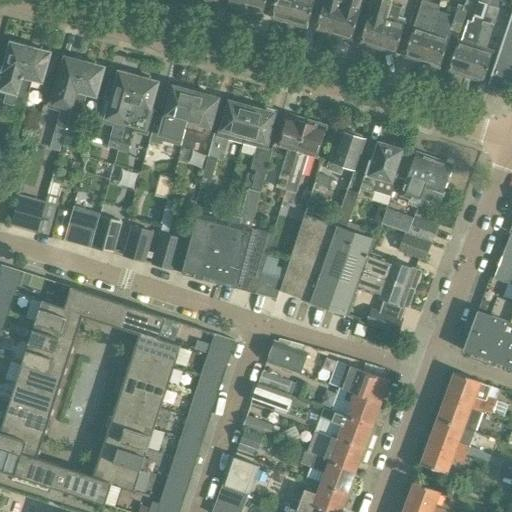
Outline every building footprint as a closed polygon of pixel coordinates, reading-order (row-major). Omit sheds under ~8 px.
[(227,0),(226,6),(238,9),(240,8),(244,9),(246,0),(227,0)] [(246,0),(244,9),(249,10),(251,13),(262,15),(265,0),(246,0)] [(294,0),(275,0),(271,18),(282,21),(285,19),(289,20),(294,0)] [(295,24),(307,27),(314,0),(294,0),(289,20),(294,22),(295,24)] [(333,33),(343,0),(323,0),(315,30),(327,33),(329,32),(333,33)] [(362,0),(343,0),(333,33),(338,35),(339,37),(351,40),(362,0)] [(378,46),(391,5),(392,2),(385,0),(372,0),(359,43),(371,46),(374,45),(378,46)] [(436,18),(438,11),(440,5),(425,0),(421,0),(403,57),(415,60),(418,59),(422,60),(436,18)] [(474,16),(484,19),(489,5),(479,2),(474,16)] [(401,8),(391,5),(378,46),(382,48),(384,50),(395,54),(406,19),(399,16),(401,8)] [(498,7),(489,5),(484,19),(483,22),(492,25),(498,7)] [(439,68),(451,30),(459,33),(466,12),(456,9),(454,16),(438,11),(436,18),(422,60),(426,62),(427,64),(439,68)] [(511,9),(488,84),(489,84),(490,80),(492,81),(492,80),(503,85),(511,63),(511,9)] [(462,73),(466,75),(482,25),(467,20),(461,41),(457,40),(447,71),(459,75),(462,73)] [(483,22),(482,25),(466,75),(470,76),(471,79),(483,82),(493,51),(486,48),(493,25),(492,25),(483,22)] [(1,73),(0,75),(0,86),(7,89),(5,95),(3,103),(4,103),(14,106),(16,100),(17,98),(31,45),(21,42),(20,45),(11,43),(3,71),(11,73),(10,76),(1,73)] [(17,98),(16,100),(27,103),(30,93),(28,92),(32,78),(42,81),(49,53),(40,50),(41,47),(31,45),(17,98)] [(70,113),(85,59),(75,57),(74,60),(65,57),(57,84),(54,84),(48,107),(60,110),(58,118),(68,121),(70,113)] [(95,62),(85,59),(70,113),(81,115),(87,94),(96,96),(103,67),(94,65),(95,62)] [(108,80),(98,121),(114,125),(124,128),(139,74),(129,71),(128,74),(119,72),(116,82),(108,80)] [(139,74),(124,128),(134,130),(147,134),(154,111),(150,110),(157,82),(148,79),(149,76),(139,74)] [(156,118),(150,140),(160,143),(161,140),(180,145),(181,144),(185,129),(196,89),(184,86),(183,89),(173,86),(169,101),(165,100),(160,119),(156,118)] [(185,129),(181,144),(194,147),(195,141),(199,142),(202,141),(205,139),(207,137),(208,136),(210,127),(218,98),(208,96),(208,93),(196,89),(185,129)] [(215,133),(208,157),(217,160),(222,161),(228,139),(241,143),(252,104),(240,101),(239,104),(229,101),(225,115),(222,115),(217,134),(215,133)] [(4,103),(0,118),(10,121),(14,106),(4,103)] [(204,280),(233,287),(250,227),(251,228),(272,150),(267,148),(273,128),(270,128),(274,113),(263,111),(264,108),(252,104),(241,143),(256,147),(251,169),(256,170),(251,190),(248,189),(241,213),(238,214),(238,216),(223,213),(221,220),(204,280)] [(10,121),(4,144),(13,147),(23,109),(14,106),(10,121)] [(297,119),(287,116),(278,145),(288,148),(280,172),(276,187),(286,190),(307,119),(298,116),(297,119)] [(64,136),(68,121),(58,118),(54,133),(64,136)] [(317,157),(326,128),(316,125),(317,122),(307,119),(286,190),(295,193),(307,154),(317,157)] [(68,121),(64,136),(74,139),(78,123),(68,121)] [(114,125),(108,148),(118,150),(124,128),(114,125)] [(124,128),(118,150),(128,153),(134,130),(124,128)] [(353,135),(342,131),(337,146),(334,145),(326,170),(341,175),(344,166),(355,169),(365,139),(361,138),(361,136),(355,133),(353,135)] [(390,145),(378,142),(373,161),(369,160),(361,190),(372,193),(373,190),(392,195),(399,175),(395,174),(402,148),(399,147),(400,146),(390,143),(390,145)] [(410,200),(409,203),(417,206),(435,159),(416,152),(400,196),(410,200)] [(208,191),(217,160),(208,157),(199,188),(208,191)] [(435,159),(417,206),(425,209),(430,197),(440,201),(453,165),(435,159)] [(44,205),(42,212),(36,231),(49,235),(66,173),(55,170),(45,203),(44,205)] [(315,186),(328,191),(332,179),(319,175),(315,186)] [(304,185),(298,205),(307,207),(313,188),(304,185)] [(359,193),(347,189),(334,225),(336,226),(346,229),(359,193)] [(31,199),(23,230),(36,233),(36,231),(42,212),(44,205),(45,203),(31,199)] [(203,207),(198,210),(181,273),(204,280),(221,220),(219,219),(221,212),(203,207)] [(408,232),(413,217),(387,208),(381,223),(408,232)] [(71,213),(59,209),(53,232),(65,236),(71,213)] [(83,222),(77,242),(90,246),(95,226),(98,215),(86,211),(83,222)] [(122,221),(101,215),(92,246),(113,252),(122,221)] [(279,291),(310,301),(336,226),(334,225),(304,215),(279,291)] [(413,217),(408,232),(431,241),(437,224),(414,215),(413,217)] [(123,255),(144,261),(153,230),(132,224),(123,255)] [(336,226),(310,301),(347,315),(356,289),(363,270),(369,252),(374,239),(346,229),(336,226)] [(255,293),(257,287),(272,234),(251,228),(250,227),(233,287),(255,293)] [(161,232),(152,264),(172,269),(181,238),(161,232)] [(404,233),(398,250),(425,260),(431,243),(404,233)] [(511,244),(499,278),(511,282),(511,302),(496,297),(490,315),(511,322),(511,244)] [(418,269),(369,252),(363,270),(414,289),(418,277),(416,276),(418,269)] [(383,299),(379,311),(401,318),(407,300),(410,300),(414,289),(363,270),(356,289),(373,296),(383,299)] [(257,287),(255,293),(276,299),(279,290),(279,291),(283,279),(261,272),(257,287)] [(13,283),(0,278),(0,286),(10,290),(13,283)] [(55,306),(82,315),(111,324),(118,302),(62,284),(55,304),(55,306)] [(0,286),(0,296),(7,299),(10,290),(0,286)] [(76,335),(82,315),(55,306),(55,304),(42,300),(35,322),(76,335)] [(118,302),(111,324),(140,334),(158,340),(159,338),(165,317),(125,304),(118,302)] [(398,334),(402,319),(401,318),(379,311),(371,309),(366,324),(398,334)] [(511,322),(490,315),(477,310),(463,350),(511,367),(511,322)] [(69,355),(76,335),(35,322),(28,342),(69,355)] [(363,336),(366,326),(357,323),(354,333),(363,336)] [(140,334),(133,353),(174,366),(181,345),(159,338),(158,340),(140,334)] [(204,353),(207,344),(197,341),(194,350),(204,353)] [(300,374),(308,353),(274,341),(266,361),(300,374)] [(69,355),(28,342),(22,362),(63,375),(69,355)] [(227,361),(230,353),(215,348),(212,356),(227,361)] [(127,374),(167,387),(174,366),(133,353),(127,374)] [(225,369),(227,361),(212,356),(209,364),(225,369)] [(386,388),(389,379),(337,360),(329,383),(347,390),(383,403),(389,389),(386,388)] [(63,375),(22,362),(15,383),(56,396),(63,375)] [(288,392),(292,382),(262,371),(259,382),(288,392)] [(455,372),(446,395),(485,409),(494,413),(499,401),(487,397),(491,386),(480,382),(480,381),(455,372)] [(120,394),(160,407),(167,387),(127,374),(120,394)] [(56,396),(15,383),(8,404),(49,417),(56,396)] [(251,401),(286,414),(292,396),(258,383),(251,401)] [(214,402),(217,394),(201,389),(199,397),(214,402)] [(346,415),(372,425),(375,417),(378,418),(383,403),(347,390),(343,399),(351,402),(346,415)] [(120,394),(113,415),(154,428),(160,407),(120,394)] [(485,409),(446,395),(438,418),(463,427),(477,432),(485,409)] [(211,410),(214,402),(199,397),(196,405),(211,410)] [(49,417),(8,404),(2,425),(43,438),(49,417)] [(342,425),(337,438),(367,448),(372,434),(369,433),(372,425),(346,415),(323,407),(320,416),(342,425)] [(147,449),(154,428),(113,415),(107,436),(147,449)] [(269,436),(274,425),(247,415),(242,426),(269,436)] [(432,433),(429,441),(466,454),(469,446),(474,431),(463,427),(438,418),(432,433)] [(0,430),(0,445),(9,448),(36,457),(43,438),(2,425),(0,430)] [(201,443),(203,435),(188,430),(185,438),(201,443)] [(256,455),(263,438),(244,431),(237,448),(256,455)] [(140,469),(147,449),(107,436),(100,456),(140,469)] [(323,458),(355,470),(358,462),(361,463),(367,448),(337,438),(332,436),(323,458)] [(198,451),(201,443),(185,438),(183,446),(198,451)] [(466,454),(429,441),(421,464),(446,473),(451,458),(463,462),(466,454)] [(0,465),(3,467),(9,448),(0,445),(0,465)] [(13,472),(13,474),(58,489),(65,466),(36,457),(9,448),(3,467),(15,471),(15,473),(13,472)] [(321,483),(350,493),(355,479),(352,478),(355,470),(323,458),(314,455),(310,467),(325,472),(321,483)] [(100,456),(94,476),(93,477),(111,483),(133,491),(140,469),(100,456)] [(250,494),(259,466),(230,456),(221,484),(250,494)] [(65,466),(58,489),(105,504),(111,483),(93,477),(94,476),(71,468),(65,466)] [(172,479),(188,484),(190,476),(175,471),(172,479)] [(169,488),(185,493),(188,484),(172,479),(169,488)] [(414,482),(405,505),(424,511),(444,511),(446,510),(435,506),(441,492),(414,482)] [(311,511),(314,506),(328,511),(339,511),(342,507),(345,508),(350,493),(321,483),(317,494),(305,489),(297,510),(302,511),(311,511)] [(217,500),(212,511),(239,511),(241,508),(217,500)] [(152,501),(148,511),(157,511),(161,504),(152,501)]
